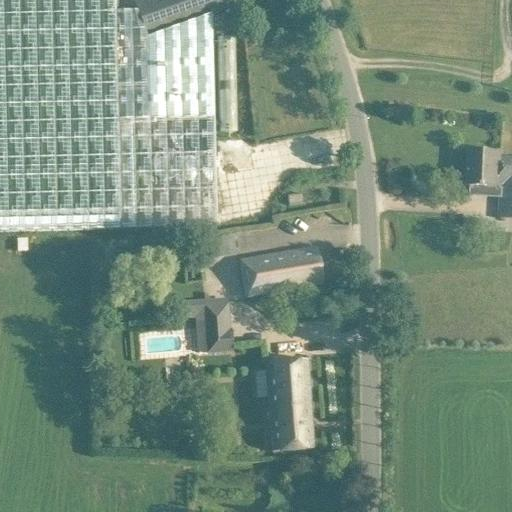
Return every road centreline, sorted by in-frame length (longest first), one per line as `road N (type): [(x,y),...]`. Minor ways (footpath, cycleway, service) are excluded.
road 1 (unclassified): [(362,511),(352,154),(315,0)]
road 2 (unknown): [(353,200),(253,240),(232,275),(241,307),(264,327),(357,341)]
